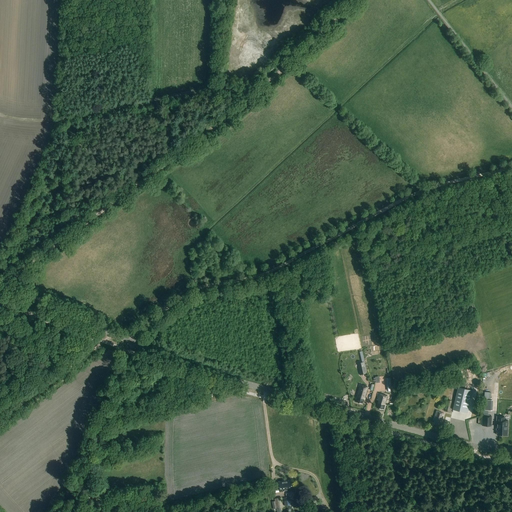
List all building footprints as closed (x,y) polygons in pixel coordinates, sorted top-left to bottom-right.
[(363,362),(357,363),(360,375),(366,374),(363,362)] [(365,398),(368,388),(359,385),(355,402),(362,404),(364,398),(365,398)] [(457,387),(452,410),(467,413),(472,391),(457,387)] [(378,394),(377,400),(378,401),(376,408),(383,410),(385,405),(384,404),(385,403),(387,396),(378,394)] [(493,400),(483,400),(483,410),(492,411),(493,400)] [(442,418),(444,414),(436,411),(433,421),(435,421),(434,424),(438,425),(439,423),(440,423),(441,420),(442,418)] [(482,416),(482,426),(490,426),(490,416),(482,416)] [(505,416),(496,416),(496,430),(497,430),(497,435),(507,435),(508,419),(505,419),(505,416)] [(295,492),(294,486),(292,486),(291,480),(284,481),(285,492),(286,494),(295,492)] [(278,482),(274,483),(275,490),(279,489),(279,492),(285,492),(284,481),(278,482)] [(281,511),(279,498),(274,499),(275,501),(272,502),(273,509),(276,509),(276,511),(281,511)]
